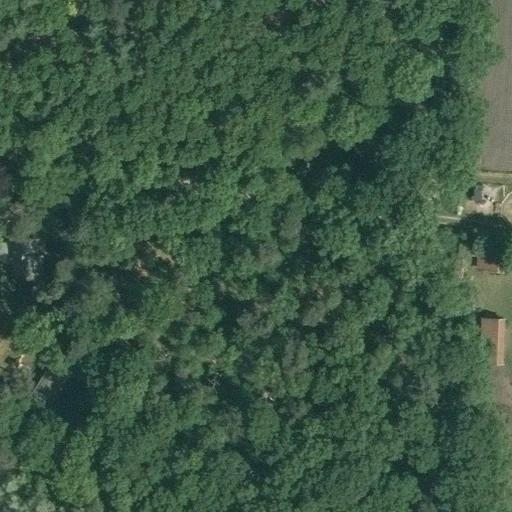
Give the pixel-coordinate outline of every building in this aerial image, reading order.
[(0,260),(2,262),(6,263),(14,264),(13,271),(40,274),(42,254),(36,254),(37,237),(11,235),(10,241),(8,241),(4,241),(1,242),(0,243),(0,260)] [(479,246),(476,270),(505,274),(508,250),(479,246)] [(487,313),(486,359),(507,359),(507,314),(487,313)] [(48,368),(31,393),(51,406),(67,381),(48,368)] [(47,415),(55,421),(60,413),(52,408),(47,415)]
